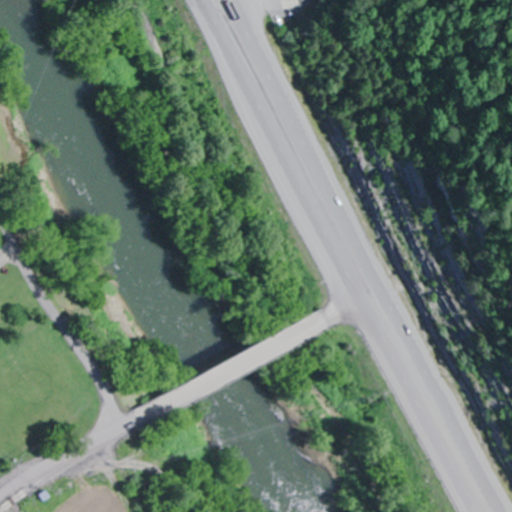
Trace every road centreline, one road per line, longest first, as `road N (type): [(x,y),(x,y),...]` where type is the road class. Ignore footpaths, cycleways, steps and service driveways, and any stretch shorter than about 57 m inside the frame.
road 1 (trunk): [(196,0),(471,511)]
road 2 (trunk): [(507,511),(232,0)]
road 3 (residential): [(110,429),(95,377),(0,219)]
road 4 (residential): [(323,321),(135,420)]
road 5 (residential): [(135,420),(38,465),(0,500)]
